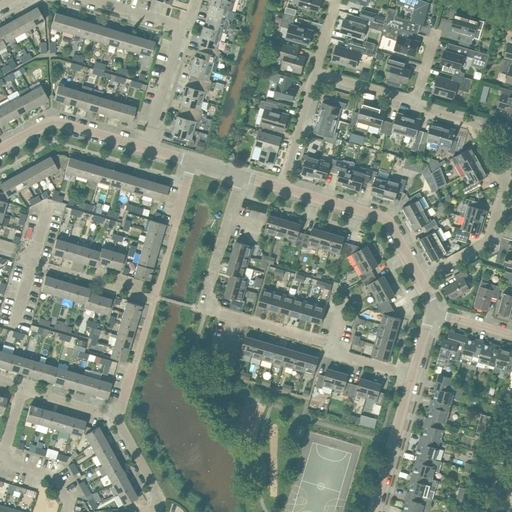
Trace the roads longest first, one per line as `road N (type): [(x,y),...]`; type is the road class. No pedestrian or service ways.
road 1 (residential): [(424,286),(386,219),(281,188)]
road 2 (residential): [(239,316),(216,309),(210,294),(240,176)]
road 3 (residential): [(146,148),(52,122),(0,148)]
road 4 (residential): [(154,297),(191,161)]
road 5 (residential): [(372,511),(411,378)]
road 6 (residential): [(424,286),(482,251),(511,187)]
road 7 (residential): [(117,418),(154,297)]
road 8 (residential): [(281,188),(318,67)]
road 9 (residential): [(146,148),(175,31)]
